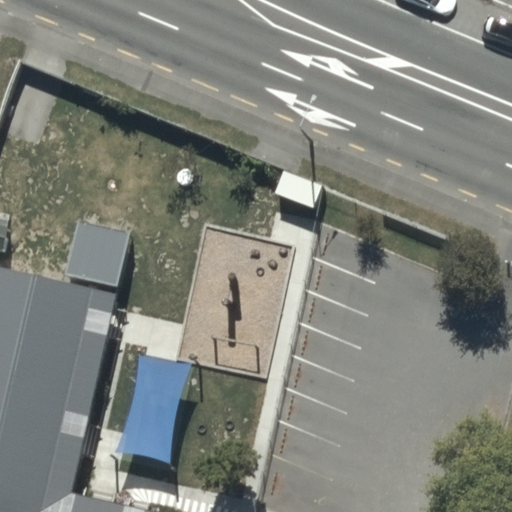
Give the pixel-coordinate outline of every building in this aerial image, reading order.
[(284,162),(275,184),(314,199),(322,178),(298,168),(284,162)] [(130,226),(78,213),(66,264),(118,276),(130,226)] [(118,284),(0,256),(0,511),(157,511),(160,503),(72,483),(86,421),(105,340),(113,304),(118,284)] [(430,300),(338,285),(331,324),(423,340),(430,300)] [(333,334),(293,324),(265,439),(270,440),(255,504),(289,511),(291,511),(307,448),(314,449),(325,403),(317,401),(333,334)] [(423,511),(460,359),(421,349),(381,511),(423,511)]
